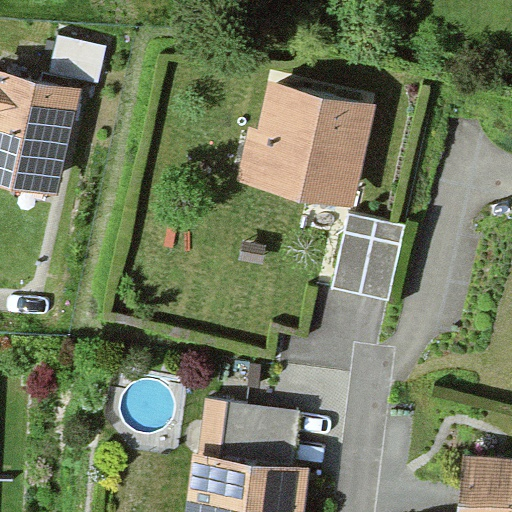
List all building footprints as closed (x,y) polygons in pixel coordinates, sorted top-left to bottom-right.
[(68,87),(0,74),(0,185),(47,194),(68,87)] [(368,105),(261,83),(251,130),(241,128),(229,187),(345,212),(368,105)] [(391,284),(405,213),(349,202),(335,273),(391,284)] [(190,456),(182,456),(177,511),(295,511),(298,467),(286,466),(290,406),(194,399),(190,456)] [(511,511),(511,461),(452,457),(447,511),(511,511)]
